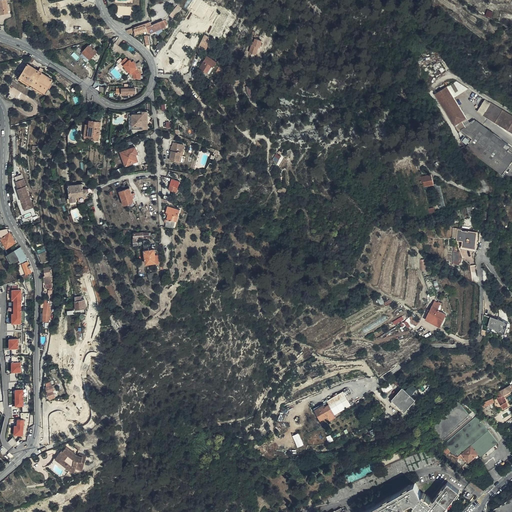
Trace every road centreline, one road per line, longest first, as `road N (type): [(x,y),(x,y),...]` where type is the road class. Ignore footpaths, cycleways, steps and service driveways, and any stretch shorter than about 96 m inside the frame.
road 1 (tertiary): [(21,458),(36,436),(38,279),(3,197),(0,102)]
road 2 (residential): [(511,295),(482,258),(477,337),(424,348),(337,405)]
road 3 (tertiary): [(0,37),(111,104),(131,104),(149,91)]
road 4 (residential): [(0,298),(4,441),(21,458)]
road 5 (residential): [(485,500),(442,469),(348,504)]
